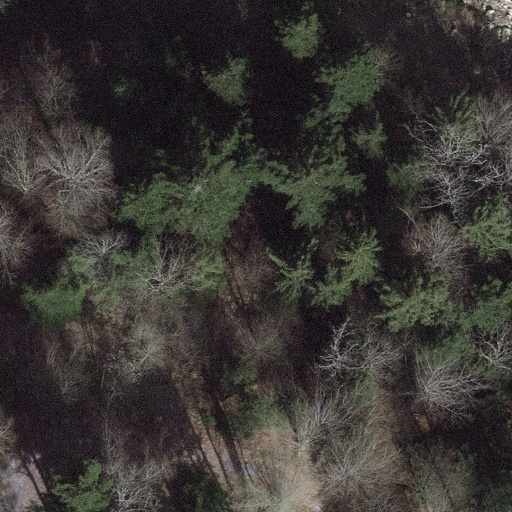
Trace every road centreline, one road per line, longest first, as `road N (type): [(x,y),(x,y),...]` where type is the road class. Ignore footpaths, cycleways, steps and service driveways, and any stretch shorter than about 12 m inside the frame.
road 1 (track): [(373,511),(286,474),(198,449),(120,440),(72,448),(49,467),(28,511)]
road 2 (track): [(0,336),(60,328),(111,347),(137,368),(186,448)]
